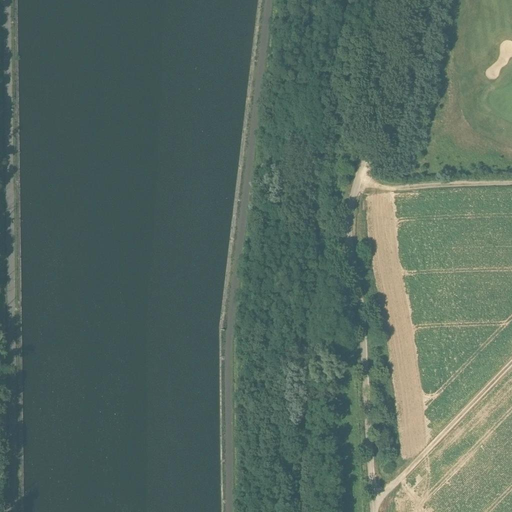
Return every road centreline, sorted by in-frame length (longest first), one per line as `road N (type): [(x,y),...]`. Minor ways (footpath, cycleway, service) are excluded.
road 1 (unclassified): [(401,0),(377,119),(345,214),(372,511)]
road 2 (track): [(511,363),(371,497)]
road 3 (track): [(511,183),(355,184)]
